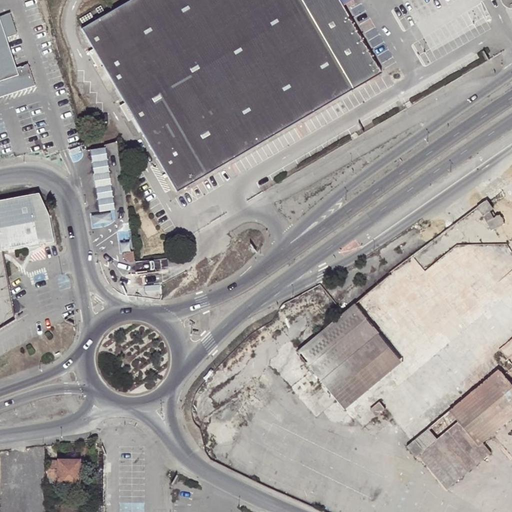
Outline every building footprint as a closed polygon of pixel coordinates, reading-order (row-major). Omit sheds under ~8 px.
[(335,0),(125,0),(79,28),(176,191),(381,73),(339,6),(335,0)] [(8,14),(0,16),(0,28),(3,38),(15,35),(8,14)] [(0,82),(1,82),(6,97),(33,87),(25,65),(13,69),(3,38),(0,28),(0,82)] [(86,153),(89,178),(104,175),(101,151),(86,153)] [(104,175),(89,178),(91,192),(106,189),(104,175)] [(109,213),(106,189),(91,192),(95,215),(109,213)] [(24,194),(33,243),(55,239),(50,215),(41,191),(24,194)] [(0,325),(15,317),(3,247),(18,245),(33,243),(24,194),(0,197),(0,325)] [(492,215),(481,223),(487,231),(498,247),(511,237),(504,228),(499,231),(494,225),(498,222),(492,215)] [(128,255),(119,257),(120,262),(123,266),(130,265),(128,255)] [(354,308),(295,356),(303,364),(299,367),(306,375),(288,389),(314,420),(335,403),(350,422),(408,375),(354,308)] [(511,380),(499,366),(415,438),(424,449),(453,483),(490,452),(482,441),(511,415),(511,380)] [(377,405),(368,412),(374,419),(383,412),(377,405)] [(424,449),(415,438),(407,444),(416,455),(424,449)] [(17,456),(0,457),(0,484),(19,484),(17,456)] [(77,460),(46,459),(46,483),(77,484),(77,460)]
